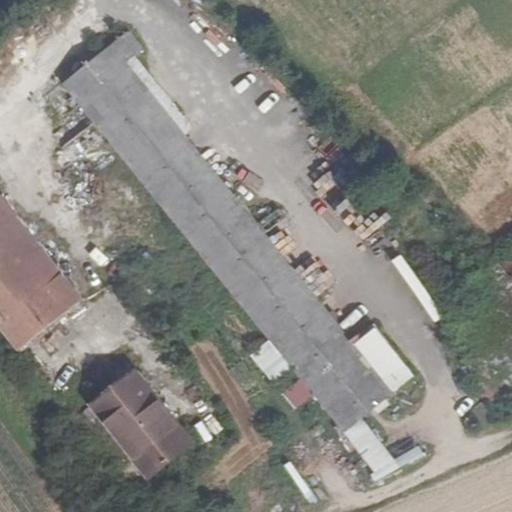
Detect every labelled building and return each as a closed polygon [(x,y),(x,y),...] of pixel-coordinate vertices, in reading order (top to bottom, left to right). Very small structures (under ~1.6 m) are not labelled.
[(171,0),(185,11),(194,0),(171,0)] [(128,35),(113,47),(126,65),(140,53),(128,35)] [(113,151),(342,435),(392,396),(364,361),(349,342),(126,65),(113,47),(62,88),(93,126),(113,151)] [(41,98),(11,117),(18,128),(48,110),(41,98)] [(113,151),(93,126),(50,159),(69,185),(113,151)] [(0,194),(0,328),(17,351),(84,300),(0,194)] [(349,342),(364,361),(375,354),(360,334),(349,342)] [(134,372),(89,407),(148,482),(192,448),(134,372)]
